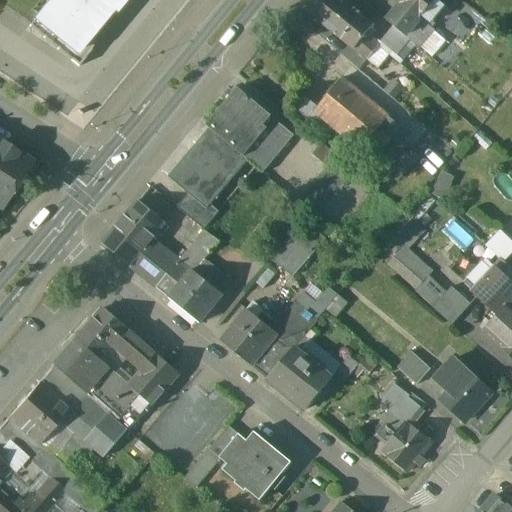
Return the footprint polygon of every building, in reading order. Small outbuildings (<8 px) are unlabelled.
[(50,0),(34,21),(77,57),(83,49),(123,0),(50,0)] [(375,26),(344,0),(312,0),(305,8),(342,39),(354,25),(366,36),(375,26)] [(437,0),(436,0),(402,0),(406,2),(404,5),(421,19),(437,0)] [(421,19),(404,5),(388,23),(393,28),(406,38),(421,19)] [(366,36),(354,25),(342,39),(368,61),(380,47),(366,36)] [(406,38),(393,28),(381,42),(398,56),(410,41),(406,38)] [(402,125),(342,76),(313,109),(373,159),(374,158),(401,127),(402,125)] [(298,137),(243,91),(240,95),(234,90),(226,99),(232,104),(211,128),(248,160),(266,175),(298,137)] [(401,127),(374,158),(393,174),(403,163),(400,160),(405,154),(401,151),(412,136),(401,127)] [(206,210),(248,160),(213,130),(171,181),(206,210)] [(338,155),(318,139),(310,148),(330,165),(338,155)] [(3,145),(0,143),(0,209),(31,163),(16,154),(14,156),(11,155),(11,156),(2,150),(3,149),(1,147),(3,145)] [(436,193),(448,198),(457,176),(445,171),(436,193)] [(142,201),(107,243),(133,265),(155,239),(169,222),(142,201)] [(285,220),(258,250),(270,261),(274,257),(296,231),(285,220)] [(296,231),(274,257),(293,273),(325,236),(306,220),(296,231)] [(511,237),(503,229),(488,244),(507,262),(511,256),(511,237)] [(216,288),(197,273),(221,243),(207,232),(182,262),(161,288),(204,323),(226,296),(216,288)] [(432,270),(398,238),(383,254),(417,286),(432,270)] [(182,262),(155,239),(133,265),(161,288),(182,262)] [(511,278),(505,272),(500,267),(477,291),(502,316),(511,305),(511,278)] [(236,284),(226,276),(216,288),(226,296),(236,284)] [(454,286),(434,307),(453,324),(473,303),(454,286)] [(338,294),(330,287),(318,302),(326,309),(327,309),(338,294)] [(318,302),(304,289),(273,326),(297,347),(319,319),(326,309),(318,302)] [(338,294),(327,309),(337,317),(348,302),(338,294)] [(253,299),(224,336),(273,377),(297,347),(273,326),(252,309),(257,303),(253,299)] [(511,305),(502,316),(488,330),(505,347),(511,339),(511,305)] [(180,372),(104,310),(79,341),(105,362),(117,348),(146,372),(135,386),(145,395),(154,402),(180,372)] [(105,362),(79,341),(57,367),(117,419),(121,423),(145,395),(135,386),(105,362)] [(297,347),(273,377),(311,409),(335,379),(297,347)] [(432,369),(414,352),(400,368),(418,384),(432,369)] [(361,365),(351,357),(338,373),(349,382),(361,365)] [(459,361),(441,381),(453,391),(471,372),(459,361)] [(117,419),(57,367),(42,384),(72,410),(62,420),(77,434),(68,444),(78,452),(88,441),(90,442),(92,440),(90,438),(102,426),(107,431),(117,419)] [(453,391),(446,399),(466,418),(491,391),(471,372),(453,391)] [(72,410),(42,384),(8,420),(39,446),(62,420),(72,410)] [(145,395),(121,423),(130,430),(154,402),(145,395)] [(425,410),(410,397),(398,411),(410,421),(414,424),(425,410)] [(398,411),(388,424),(389,425),(400,434),(410,421),(398,411)] [(54,458),(39,446),(8,420),(0,428),(0,434),(23,454),(89,511),(99,511),(106,504),(64,467),(54,458)] [(392,443),(386,451),(408,469),(433,439),(414,424),(410,421),(400,434),(392,443)] [(400,434),(389,425),(381,434),(392,443),(400,434)] [(230,426),(210,450),(220,458),(240,434),(230,426)] [(293,462),(256,432),(248,441),(240,434),(220,458),(229,465),(224,471),(261,501),(293,462)] [(23,454),(0,434),(0,459),(11,469),(23,454)] [(68,444),(54,458),(64,467),(78,452),(68,444)] [(11,469),(0,480),(0,511),(89,511),(23,454),(11,469)] [(0,459),(0,480),(11,469),(0,459)] [(511,511),(511,510),(494,496),(482,511),(511,511)] [(355,511),(343,502),(334,511),(355,511)]
